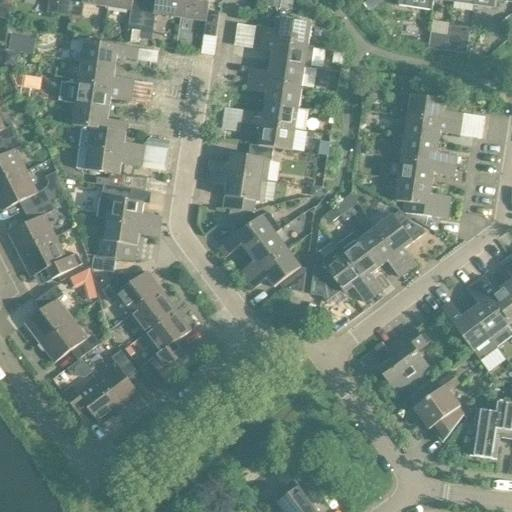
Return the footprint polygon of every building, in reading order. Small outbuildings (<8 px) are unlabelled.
[(48,0),(47,12),(69,15),(71,0),(48,0)] [(71,0),(69,15),(82,17),(84,3),(107,7),(108,0),(71,0)] [(108,0),(107,7),(131,10),(128,32),(132,32),(130,42),(138,43),(139,38),(144,1),(135,0),(108,0)] [(156,0),(156,3),(144,1),(139,38),(151,40),(155,14),(181,17),(183,0),(156,0)] [(183,0),(181,17),(206,21),(204,35),(215,37),(219,12),(208,11),(209,0),(183,0)] [(292,11),(293,0),(268,0),(267,7),(292,11)] [(360,0),(368,11),(384,0),(360,0)] [(398,0),(398,5),(431,10),(432,0),(398,0)] [(232,43),(251,45),(253,21),(234,19),(232,43)] [(256,27),(255,38),(308,46),(311,24),(278,19),(276,30),(256,27)] [(448,22),(445,44),(463,47),(467,24),(448,22)] [(178,24),(177,39),(197,40),(197,25),(178,24)] [(308,46),(255,38),(253,48),(273,51),(271,62),(304,67),(311,68),(314,47),(308,46)] [(85,41),(82,62),(115,67),(116,57),(136,60),(138,49),(85,41)] [(82,62),(79,83),(132,91),(133,81),(113,78),(115,67),(82,62)] [(304,67),(271,62),(270,72),(250,69),(248,80),(301,88),(304,67)] [(37,87),(38,76),(19,74),(18,85),(37,87)] [(301,88),(248,80),(247,90),(267,93),(265,104),(298,109),(301,88)] [(132,91),(79,83),(67,82),(64,103),(75,104),(109,109),(110,99),(130,102),(132,91)] [(408,117),(461,125),(463,115),(443,111),(444,101),(411,96),(408,117)] [(239,125),(241,105),(222,103),(219,123),(239,125)] [(109,109),(75,104),(72,126),(92,129),(92,128),(125,133),(127,123),(107,120),(109,109)] [(244,111),(242,122),(295,130),(298,109),(265,104),(264,114),(244,111)] [(408,117),(405,138),(438,143),(440,132),(459,135),(461,125),(408,117)] [(4,129),(0,121),(0,144),(16,136),(11,125),(4,129)] [(295,130),(242,122),(241,132),(260,135),(259,146),(273,148),(292,151),(295,130)] [(92,128),(92,129),(89,149),(142,157),(144,146),(124,144),(125,133),(92,128)] [(308,143),(322,143),(322,129),(307,130),(308,143)] [(16,136),(0,144),(0,184),(26,171),(15,150),(21,146),(16,136)] [(405,138),(402,159),(455,167),(456,156),(437,153),(438,143),(405,138)] [(210,162),(208,172),(261,180),(264,160),(271,161),(273,148),(259,146),(250,145),(248,156),(231,154),(230,165),(210,162)] [(142,157),(89,149),(86,171),(109,174),(108,179),(96,178),(95,184),(103,185),(131,189),(145,191),(147,179),(119,175),(121,164),(141,167),(142,157)] [(455,167),(402,159),(399,180),(432,185),(433,174),(453,177),(455,167)] [(26,171),(0,184),(0,208),(2,212),(19,203),(25,213),(49,200),(44,190),(37,193),(26,171)] [(261,180),(208,172),(207,183),(227,186),(225,197),(224,196),(222,208),(230,209),(253,213),(255,201),(258,202),(261,180)] [(432,185),(399,180),(396,201),(404,203),(403,212),(412,218),(427,226),(428,217),(447,220),(450,198),(430,195),(432,185)] [(131,189),(103,185),(101,197),(100,197),(97,219),(107,220),(160,228),(161,217),(142,214),(143,203),(129,201),(131,189)] [(84,192),(84,211),(96,212),(96,192),(84,192)] [(49,200),(25,213),(30,223),(8,234),(20,256),(55,237),(44,216),(54,210),(49,200)] [(253,213),(230,209),(228,220),(239,233),(219,248),(226,257),(242,245),(248,253),(275,234),(262,216),(258,219),(253,213)] [(400,211),(393,215),(376,228),(408,271),(416,265),(404,249),(426,233),(423,228),(410,221),(412,218),(403,212),(403,213),(400,211)] [(160,228),(107,220),(104,240),(99,240),(97,256),(120,260),(123,244),(137,246),(138,235),(158,238),(160,228)] [(408,271),(376,228),(359,241),(379,268),(388,261),(399,277),(408,271)] [(379,268),(359,241),(353,233),(336,246),(338,248),(374,296),(382,290),(370,274),(379,268)] [(275,234),(248,253),(255,262),(239,274),(245,282),(288,250),(275,234)] [(66,259),(55,237),(20,256),(31,278),(52,267),(58,277),(82,264),(77,254),(66,259)] [(365,303),(374,296),(338,248),(323,259),(322,264),(323,264),(319,267),(314,266),(310,294),(322,297),(327,302),(342,290),(345,293),(354,287),(365,303)] [(301,268),(288,250),(245,282),(251,291),(267,279),(274,288),(279,284),(283,289),(303,293),(306,269),(301,268)] [(511,260),(510,258),(501,264),(511,278),(511,280),(505,287),(511,296),(511,260)] [(83,285),(87,299),(96,297),(90,269),(70,278),(75,289),(83,285)] [(109,282),(110,285),(102,291),(109,301),(115,296),(130,316),(162,292),(147,272),(131,284),(122,272),(109,282)] [(511,331),(511,296),(505,287),(496,293),(484,277),(476,283),(511,332),(511,331)] [(511,332),(476,283),(467,289),(479,305),(471,312),(498,348),(511,337),(511,332)] [(56,286),(34,302),(41,311),(25,323),(40,343),(72,319),(57,300),(63,295),(56,286)] [(162,292),(130,316),(144,335),(176,311),(162,292)] [(450,302),(441,309),(480,361),(498,348),(471,312),(462,318),(450,302)] [(176,311),(144,335),(158,354),(149,362),(156,371),(178,355),(171,345),(191,331),(176,311)] [(86,339),(72,319),(40,343),(55,363),(70,351),(77,360),(100,344),(92,334),(86,339)] [(414,329),(385,351),(392,360),(379,369),(396,392),(428,368),(417,352),(426,345),(414,329)] [(116,364),(96,378),(120,410),(140,395),(128,379),(137,373),(121,351),(111,358),(116,364)] [(156,371),(149,362),(139,369),(156,391),(165,384),(156,371)] [(431,429),(442,444),(463,415),(458,408),(460,407),(448,391),(459,383),(452,373),(429,391),(432,395),(414,409),(429,430),(431,429)] [(72,387),(62,394),(79,416),(88,409),(100,425),(120,410),(96,378),(77,393),(72,387)] [(504,398),(503,403),(493,402),(492,412),(476,410),(474,425),(478,426),(476,440),(472,439),(469,455),(496,459),(499,440),(502,438),(511,439),(511,389),(511,399),(504,398)] [(316,511),(302,492),(313,485),(295,462),(276,476),(289,494),(278,502),(285,511),(316,511)]
